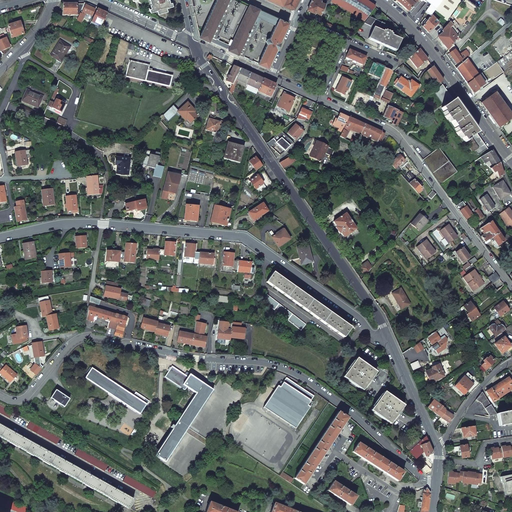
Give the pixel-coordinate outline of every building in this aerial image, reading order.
[(149,8),(150,12),(156,10),(157,13),(167,10),(166,7),(172,5),(171,1),(169,2),(168,0),(149,0),(150,3),(149,4),(150,7),(149,8)] [(216,0),(199,37),(204,39),(209,41),(228,0),(216,0)] [(216,40),(233,0),(228,0),(209,41),(213,43),(215,39),(216,40)] [(269,0),(282,6),(291,10),(295,9),(298,0),(269,0)] [(321,2),(315,0),(312,0),(307,12),(313,14),(313,13),(320,16),(325,7),(325,6),(320,4),(321,2)] [(363,0),(315,0),(321,2),(320,4),(325,6),(325,7),(328,8),(329,8),(330,7),(339,12),(342,8),(351,13),(365,22),(375,7),(365,1),(363,0)] [(396,0),(396,1),(403,7),(408,11),(414,5),(408,0),(396,0)] [(421,0),(426,3),(430,5),(425,12),(430,16),(442,0),(421,0)] [(458,0),(444,0),(457,8),(461,2),(458,0)] [(459,34),(478,10),(464,0),(462,0),(461,2),(457,8),(447,20),(449,22),(459,34)] [(414,17),(418,22),(425,12),(430,5),(426,3),(414,17)] [(71,4),(63,4),(62,15),(68,15),(67,16),(72,16),(72,15),(77,15),(77,4),(71,4)] [(90,7),(85,5),(82,12),(92,16),(95,9),(90,7)] [(215,39),(213,43),(229,50),(234,52),(239,55),(249,32),(254,34),(261,18),(275,25),(269,38),(268,38),(267,38),(266,40),(266,42),(267,43),(258,63),(268,68),(288,22),(249,5),(233,41),(230,46),(228,45),(216,40),(215,39)] [(102,11),(97,9),(91,22),(101,27),(107,14),(102,11)] [(430,16),(423,27),(428,33),(438,23),(430,16)] [(371,27),(375,20),(369,17),(364,24),(371,27)] [(20,22),(7,26),(11,38),(23,34),(22,31),(21,28),(22,27),(20,22)] [(379,30),(373,41),(385,47),(397,52),(399,46),(397,45),(399,39),(390,35),(390,33),(385,29),(387,25),(381,22),(378,30),(379,30)] [(437,37),(448,50),(453,43),(459,34),(449,22),(441,31),(442,33),(437,37)] [(249,32),(239,55),(243,57),(254,34),(249,32)] [(0,51),(1,51),(10,47),(6,38),(0,40),(0,51)] [(70,47),(60,41),(50,56),(55,59),(61,63),(70,47)] [(445,54),(446,56),(449,54),(456,64),(461,61),(463,62),(466,59),(470,56),(466,50),(458,55),(454,50),(456,48),(453,43),(448,50),(445,54)] [(426,58),(419,49),(405,61),(403,63),(408,68),(411,65),(409,62),(410,60),(417,68),(428,59),(426,58)] [(366,57),(349,50),(345,58),(362,66),(366,57)] [(511,59),(511,50),(496,62),(500,68),(511,59)] [(463,62),(455,68),(461,77),(466,83),(472,79),(478,75),(466,59),(463,62)] [(149,66),(129,61),(126,77),(170,87),(171,81),(172,76),(151,71),(151,70),(148,69),(149,66)] [(378,65),(372,63),(368,74),(379,79),(384,68),(378,65)] [(239,69),(233,66),(230,73),(229,72),(225,80),(233,84),(239,69)] [(359,67),(358,68),(355,74),(353,74),(354,72),(349,70),(348,73),(359,78),(363,69),(359,67)] [(432,67),(426,72),(437,86),(441,82),(443,81),(432,67)] [(391,71),(384,68),(379,79),(373,94),(380,97),(391,71)] [(249,73),(239,69),(233,84),(230,91),(231,94),(237,80),(258,90),(263,79),(249,73)] [(409,83),(400,77),(399,79),(398,80),(397,80),(394,83),(395,84),(394,85),(411,97),(414,92),(415,93),(418,89),(417,89),(419,86),(411,81),(409,83)] [(351,82),(342,78),(335,91),(339,93),(344,95),(351,82)] [(276,85),(263,79),(258,90),(257,91),(270,97),(276,85)] [(472,92),(479,88),(472,79),(466,83),(472,92)] [(443,85),(434,91),(445,106),(442,108),(446,115),(445,116),(447,119),(449,118),(458,131),(456,132),(459,136),(460,135),(473,152),(475,150),(479,155),(487,149),(470,124),(443,85)] [(511,117),(489,86),(475,96),(489,116),(494,123),(498,128),(511,118),(511,117)] [(35,93),(26,89),(21,101),(38,108),(43,97),(35,93)] [(270,97),(257,91),(255,96),(268,102),(270,97)] [(393,94),(386,91),(384,98),(390,100),(393,94)] [(286,95),(282,94),(277,107),(288,112),(294,99),(293,98),(286,95)] [(65,103),(56,99),(54,103),(52,108),(61,112),(65,103)] [(315,103),(310,101),(308,104),(306,108),(310,109),(308,112),(301,109),(296,119),(297,119),(304,121),(305,121),(306,119),(309,120),(313,110),(312,110),(315,103)] [(191,107),(187,103),(178,112),(177,112),(180,114),(185,120),(187,119),(190,122),(196,116),(193,113),(195,111),(191,107)] [(180,114),(177,112),(178,112),(173,106),(163,116),(167,121),(176,113),(177,114),(178,116),(180,114)] [(387,107),(383,116),(393,121),(392,124),(397,126),(402,113),(391,109),(387,107)] [(343,131),(349,118),(341,115),(339,114),(338,117),(336,121),(335,120),(332,126),(336,128),(343,131)] [(56,123),(65,127),(67,121),(59,117),(56,123)] [(223,123),(209,118),(205,130),(216,133),(217,130),(220,130),(221,127),(222,127),(222,125),(223,123)] [(349,130),(376,141),(377,141),(380,143),(382,138),(384,135),(385,134),(362,124),(349,118),(343,131),(342,133),(340,137),(344,139),(349,130)] [(295,125),(287,133),(291,137),(295,140),(303,132),(295,125)] [(281,131),(267,142),(270,146),(275,143),(278,140),(281,144),(287,150),(294,142),(281,131)] [(352,137),(350,141),(385,158),(388,153),(381,150),(380,150),(352,137)] [(281,144),(278,140),(275,143),(285,151),(287,150),(281,144)] [(317,142),(310,157),(315,159),(319,161),(319,162),(320,162),(321,162),(325,154),(328,148),(328,147),(317,142)] [(235,145),(227,143),(223,158),(240,163),(244,148),(235,145)] [(328,148),(325,154),(332,157),(334,151),(328,148)] [(433,152),(423,160),(440,184),(456,172),(438,148),(433,152)] [(24,150),(15,152),(17,167),(22,166),(27,165),(24,150)] [(494,155),(492,151),(481,157),(485,163),(489,161),(492,168),(499,163),(494,155)] [(153,176),(162,178),(164,167),(157,165),(158,161),(159,158),(159,156),(155,155),(149,154),(149,157),(144,156),(142,164),(152,167),(152,168),(155,168),(153,176)] [(399,155),(390,163),(395,169),(402,162),(403,163),(405,161),(399,155)] [(252,159),(249,162),(255,171),(261,166),(255,157),(252,159)] [(289,157),(279,163),(283,168),(289,164),(295,160),(289,157)] [(129,159),(117,158),(116,161),(116,164),(118,164),(117,174),(128,175),(129,159)] [(499,164),(491,170),(494,173),(496,172),(498,178),(503,175),(501,170),(500,166),(499,164)] [(264,171),(257,176),(263,184),(266,188),(272,183),(268,177),(264,171)] [(413,174),(410,171),(405,176),(410,182),(415,177),(413,174)] [(180,175),(168,172),(164,191),(169,192),(175,193),(177,184),(178,185),(180,175)] [(257,176),(250,181),(256,189),(259,187),(263,184),(257,176)] [(97,180),(86,181),(88,195),(99,194),(99,188),(98,188),(97,180)] [(413,180),(409,183),(417,192),(422,188),(419,186),(421,184),(419,182),(417,184),(413,180)] [(507,191),(502,182),(493,188),(500,200),(507,195),(505,192),(507,191)] [(46,190),(41,190),(43,206),(54,205),(53,199),(51,189),(46,190)] [(432,191),(428,196),(431,199),(436,194),(432,191)] [(75,195),(66,196),(67,211),(72,211),(77,210),(75,195)] [(486,195),(480,200),(488,212),(495,208),(486,195)] [(144,199),(125,204),(127,211),(132,210),(136,209),(137,211),(147,209),(144,199)] [(462,202),(456,206),(466,220),(472,215),(462,202)] [(267,211),(262,204),(249,213),(251,216),(254,220),(267,211)] [(18,206),(14,207),(17,222),(22,221),(26,220),(24,205),(18,206)] [(198,206),(186,205),(184,219),(190,219),(190,221),(193,221),(197,221),(198,206)] [(229,210),(215,207),(212,219),(220,221),(220,223),(223,224),(226,225),(229,210)] [(499,214),(509,229),(511,226),(511,217),(511,216),(511,215),(511,213),(508,208),(499,214)] [(479,220),(483,217),(477,209),(473,212),(479,220)] [(346,213),(333,222),(336,226),(336,227),(336,228),(334,229),(333,231),(337,236),(341,233),(342,235),(344,237),(356,229),(346,213)] [(427,221),(419,214),(411,224),(419,231),(427,221)] [(498,233),(490,222),(480,229),(484,235),(481,237),(484,242),(492,237),(498,233)] [(446,237),(450,242),(457,237),(448,225),(440,231),(445,238),(446,237)] [(283,229),(272,237),(275,242),(278,247),(290,239),(283,229)] [(504,242),(498,233),(492,237),(497,246),(504,242)] [(80,236),(75,237),(76,249),(86,248),(85,236),(80,236)] [(417,247),(426,259),(434,253),(430,247),(430,246),(428,243),(426,240),(417,247)] [(28,243),(23,243),(25,254),(24,254),(25,260),(36,258),(33,242),(28,243)] [(175,243),(165,242),(164,255),(174,256),(175,243)] [(131,244),(125,243),(124,262),(134,263),(136,244),(131,244)] [(190,244),(185,243),(184,257),(194,258),(194,252),(195,244),(190,244)] [(307,246),(297,249),(301,265),(306,263),(312,262),(307,246)] [(159,260),(159,250),(154,249),(154,251),(150,250),(146,250),(146,255),(148,255),(147,259),(159,260)] [(462,249),(456,253),(458,256),(463,263),(470,258),(462,249)] [(113,252),(107,251),(106,261),(119,263),(120,252),(113,252)] [(229,252),(224,252),(223,266),(232,267),(234,253),(229,252)] [(69,253),(58,254),(59,260),(60,264),(60,268),(70,267),(70,266),(70,258),(69,253)] [(205,253),(199,253),(198,259),(198,263),(212,264),(212,259),(211,259),(212,254),(205,253)] [(253,274),(253,268),(251,268),(252,263),(245,262),(238,261),(237,272),(245,273),(244,278),(250,279),(250,273),(253,274)] [(367,262),(359,267),(365,276),(372,268),(367,262)] [(463,278),(470,287),(473,285),(476,289),(484,283),(473,270),(463,278)] [(46,271),(41,272),(42,284),(52,283),(51,271),(46,271)] [(351,327),(273,272),(266,282),(344,337),(351,327)] [(495,272),(487,278),(492,284),(499,278),(495,272)] [(117,288),(107,286),(106,290),(105,290),(104,293),(103,296),(126,301),(128,294),(120,293),(121,289),(117,288)] [(400,289),(392,294),(396,302),(401,310),(410,304),(400,289)] [(306,324),(266,293),(261,299),(302,330),(306,324)] [(101,300),(90,296),(89,302),(99,305),(101,300)] [(40,302),(41,308),(43,317),(45,316),(53,315),(50,300),(49,300),(40,302)] [(497,316),(499,318),(509,310),(511,308),(511,301),(506,307),(502,302),(494,308),(499,315),(497,316)] [(469,302),(463,307),(468,313),(466,315),(471,321),(479,315),(469,302)] [(127,317),(89,306),(87,319),(93,321),(94,316),(111,321),(109,328),(116,329),(115,335),(120,337),(122,337),(127,317)] [(53,315),(45,316),(49,331),(58,328),(55,314),(53,315)] [(157,322),(144,318),(143,323),(142,322),(140,328),(155,332),(157,323),(157,322)] [(489,328),(495,337),(504,330),(496,320),(492,324),(492,325),(489,328)] [(204,342),(205,337),(203,336),(205,324),(195,322),(193,334),(191,345),(204,347),(205,342),(204,342)] [(169,326),(157,323),(155,332),(154,333),(167,337),(169,331),(168,331),(169,326)] [(26,326),(16,327),(18,339),(28,338),(26,326)] [(240,328),(231,327),(231,329),(230,338),(244,339),(244,334),(243,334),(243,328),(240,328)] [(231,329),(219,328),(218,333),(217,333),(217,339),(230,340),(230,338),(231,329)] [(193,334),(180,331),(179,336),(178,335),(176,342),(191,345),(193,334)] [(503,338),(494,344),(501,353),(506,349),(508,352),(511,349),(503,338)] [(44,356),(41,342),(32,343),(32,345),(33,355),(34,358),(41,357),(44,356)] [(419,343),(413,347),(417,353),(423,349),(419,343)] [(486,359),(480,364),(481,366),(485,370),(494,361),(489,357),(486,360),(486,359)] [(376,372),(356,358),(343,377),(363,391),(376,372)] [(41,368),(35,363),(30,369),(36,374),(41,368)] [(17,375),(6,365),(4,367),(0,371),(0,373),(10,382),(17,375)] [(439,365),(432,368),(432,369),(425,372),(428,377),(430,382),(444,377),(439,365)] [(188,377),(172,367),(168,373),(165,377),(185,390),(187,387),(196,393),(155,455),(165,462),(185,432),(188,427),(213,390),(211,389),(190,375),(188,377)] [(92,368),(86,377),(110,394),(140,413),(146,404),(143,401),(145,398),(136,392),(134,395),(92,368)] [(464,377),(454,387),(463,394),(472,384),(464,377)] [(511,389),(511,383),(508,377),(494,387),(486,392),(492,402),(511,389)] [(314,396),(286,378),(283,382),(281,381),(264,408),(295,429),(313,402),(311,401),(314,396)] [(57,390),(52,398),(65,407),(71,399),(57,390)] [(404,406),(384,392),(371,410),(390,424),(404,406)] [(497,414),(482,392),(476,400),(481,403),(488,414),(489,416),(497,415),(497,414)] [(453,416),(432,401),(430,401),(428,404),(429,405),(427,408),(436,415),(440,418),(441,418),(447,422),(449,423),(453,416)] [(0,405),(0,413),(9,419),(13,412),(0,405)] [(511,423),(511,410),(497,414),(497,415),(499,426),(511,423)] [(349,417),(340,411),(325,433),(334,439),(349,417)] [(30,422),(27,428),(56,445),(60,438),(30,422)] [(475,436),(473,426),(461,428),(460,429),(461,433),(462,433),(463,437),(468,437),(467,437),(471,437),(471,436),(475,436)] [(188,427),(185,432),(209,448),(211,443),(188,427)] [(5,428),(0,436),(25,451),(30,442),(18,435),(5,428)] [(334,439),(325,433),(310,455),(319,461),(334,439)] [(405,447),(409,451),(420,441),(417,437),(405,447)] [(409,451),(415,458),(422,452),(419,446),(420,446),(425,457),(431,463),(432,463),(433,454),(429,446),(426,437),(424,437),(420,441),(409,451)] [(30,442),(25,451),(51,465),(56,456),(43,449),(30,442)] [(375,467),(381,458),(358,443),(352,452),(375,467)] [(470,455),(468,444),(461,445),(456,446),(456,448),(456,450),(460,450),(461,452),(462,452),(463,456),(470,455)] [(503,458),(511,456),(511,447),(509,448),(509,447),(505,448),(505,446),(504,447),(503,446),(501,447),(500,447),(501,449),(502,457),(503,458)] [(489,449),(491,460),(499,458),(502,457),(501,449),(498,450),(497,448),(494,449),(493,448),(492,448),(491,448),(490,448),(489,449)] [(78,449),(75,455),(105,472),(108,465),(78,449)] [(319,461),(310,455),(296,478),(305,483),(319,461)] [(56,456),(51,465),(77,480),(82,471),(68,463),(56,456)] [(381,458),(375,467),(397,481),(403,473),(381,458)] [(427,466),(422,471),(425,474),(430,472),(431,470),(427,466)] [(82,471),(77,480),(102,494),(107,485),(95,478),(82,471)] [(459,474),(453,473),(453,472),(452,472),(451,472),(450,471),(449,472),(447,483),(455,484),(455,482),(458,483),(459,481),(459,474)] [(293,479),(282,472),(279,476),(290,484),(293,479)] [(467,473),(460,472),(459,474),(459,481),(462,481),(462,483),(470,484),(470,482),(471,474),(471,473),(470,473),(470,472),(468,472),(467,472),(467,473)] [(482,475),(475,474),(475,473),(474,473),(472,473),(471,473),(471,474),(470,482),(470,484),(477,485),(478,483),(481,484),(482,475)] [(511,474),(500,477),(501,483),(504,482),(506,492),(511,491),(511,474)] [(126,475),(123,482),(152,499),(156,492),(126,475)] [(356,496),(333,481),(327,491),(350,506),(356,496)] [(107,485),(102,494),(128,508),(133,499),(120,492),(107,485)] [(427,511),(430,493),(426,488),(426,491),(424,491),(423,494),(420,510),(427,511)] [(0,497),(0,505),(17,511),(26,511),(28,508),(0,497)] [(234,511),(210,502),(205,511),(234,511)]
